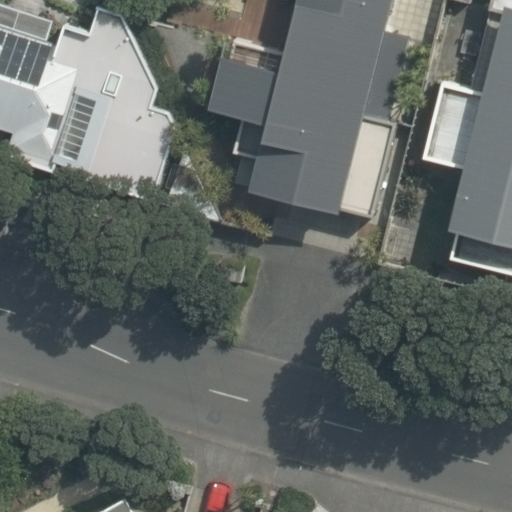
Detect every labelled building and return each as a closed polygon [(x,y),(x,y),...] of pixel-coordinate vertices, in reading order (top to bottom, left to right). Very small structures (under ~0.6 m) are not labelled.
[(392,120),(413,34),(390,29),(397,0),(301,0),(289,52),(236,38),(232,55),(225,53),(212,107),(244,116),(235,150),(261,157),(253,187),(345,210),(346,207),(375,215),(399,121),(392,120)] [(455,249),(511,264),(511,0),(493,0),(472,81),(446,74),(426,152),(469,164),(453,224),(462,226),(455,249)] [(158,90),(121,12),(101,6),(93,31),(66,22),(60,43),(0,24),(0,126),(16,131),(9,153),(156,199),(178,127),(172,113),(153,107),(158,90)] [(168,204),(223,222),(187,144),(168,204)] [(135,511),(128,496),(100,511),(135,511)]
